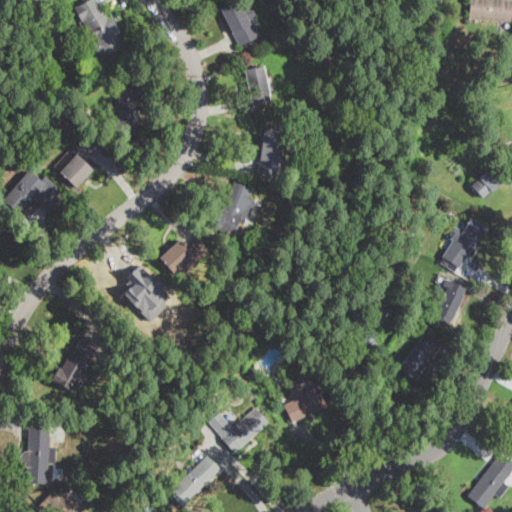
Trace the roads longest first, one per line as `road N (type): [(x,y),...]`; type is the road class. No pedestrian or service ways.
road 1 (residential): [(0,366),(45,281),(171,177),(188,152),(200,112),(196,72),(154,0)]
road 2 (residential): [(305,511),(437,450),(460,426),(511,317)]
